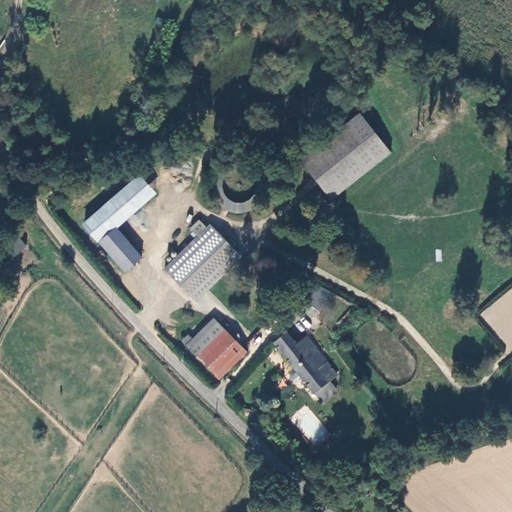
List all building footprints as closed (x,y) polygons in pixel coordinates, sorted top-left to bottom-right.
[(329,203),(389,158),(359,116),(298,161),(329,203)] [(139,173),(81,224),(124,273),(143,257),(117,228),(157,194),(139,173)] [(250,206),(235,195),(230,202),(227,199),(223,205),(234,213),(238,208),(244,213),(250,206)] [(164,270),(197,303),(242,258),(211,227),(197,221),(190,229),(195,238),(188,233),(173,247),(180,254),(164,270)] [(13,258),(26,244),(17,236),(4,250),(13,258)] [(307,303),(327,313),(336,295),(316,285),(307,303)] [(304,317),(294,324),(302,333),(311,326),(304,317)] [(211,322),(184,349),(216,381),(243,355),(211,322)] [(297,382),(302,378),(323,405),(340,392),(331,382),(340,375),(310,337),(301,343),(299,341),(297,343),(287,331),(273,342),(295,370),(292,372),(290,374),(289,377),(291,381),(294,382),(297,382)]
